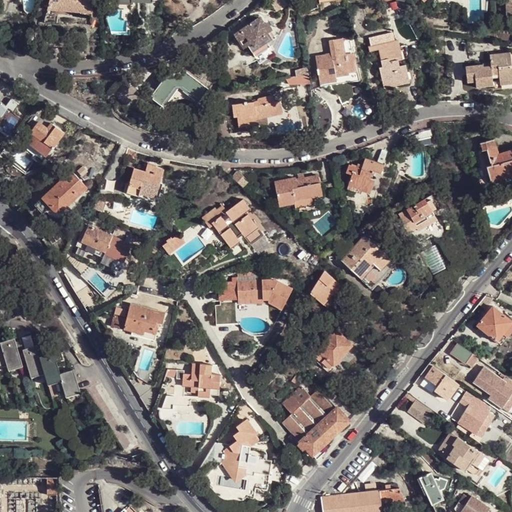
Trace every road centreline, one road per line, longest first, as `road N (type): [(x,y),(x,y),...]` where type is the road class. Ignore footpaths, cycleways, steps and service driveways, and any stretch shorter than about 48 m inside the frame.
road 1 (residential): [(15,66),(103,120),(202,153),(304,151),(445,109),(511,117)]
road 2 (unclassified): [(204,511),(34,247),(0,211)]
road 3 (unclassified): [(302,501),(511,246)]
road 4 (residential): [(238,0),(177,46),(145,58),(15,66)]
